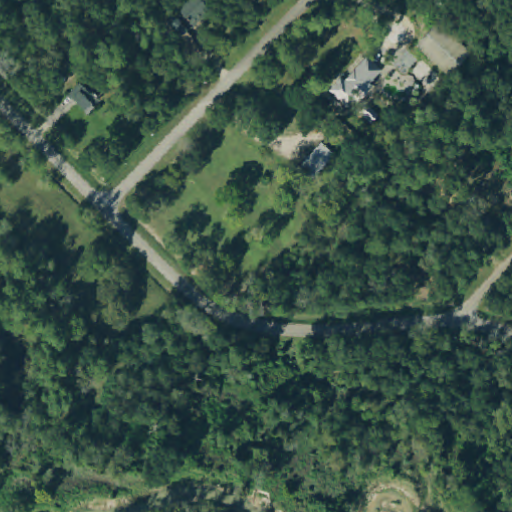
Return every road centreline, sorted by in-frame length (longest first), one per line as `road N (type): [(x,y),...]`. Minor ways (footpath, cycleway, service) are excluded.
road 1 (residential): [(0,103),(176,280),(232,318),(298,330),(442,321),(511,333)]
road 2 (residential): [(103,207),(307,0)]
